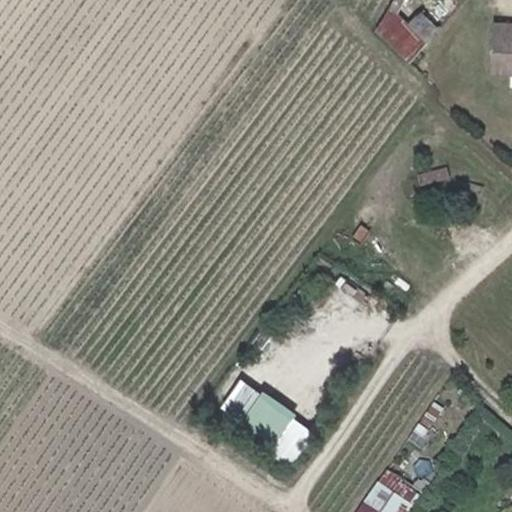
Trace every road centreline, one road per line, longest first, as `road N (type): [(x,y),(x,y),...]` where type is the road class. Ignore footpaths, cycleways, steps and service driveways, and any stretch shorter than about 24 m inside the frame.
road 1 (track): [(511,239),(393,351),(294,510)]
road 2 (track): [(0,323),(294,510)]
